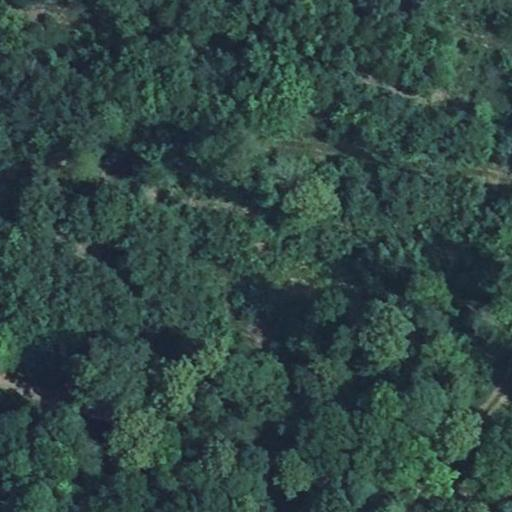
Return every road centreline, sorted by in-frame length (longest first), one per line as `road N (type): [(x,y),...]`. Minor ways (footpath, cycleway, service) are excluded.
road 1 (track): [(0,378),(156,447),(394,491),(511,481)]
road 2 (track): [(394,491),(511,358)]
